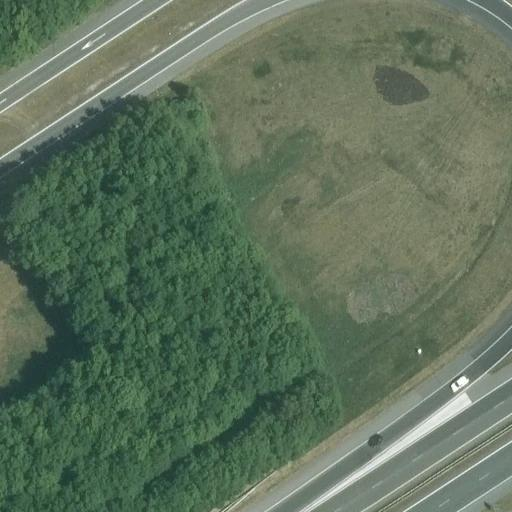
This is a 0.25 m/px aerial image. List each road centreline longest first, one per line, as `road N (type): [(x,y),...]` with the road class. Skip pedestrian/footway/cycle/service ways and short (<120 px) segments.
road 1 (motorway): [(0,170),(268,0)]
road 2 (motorway): [(511,338),(306,511)]
road 3 (motorway): [(511,396),(336,511)]
road 4 (motorway): [(166,0),(0,107)]
